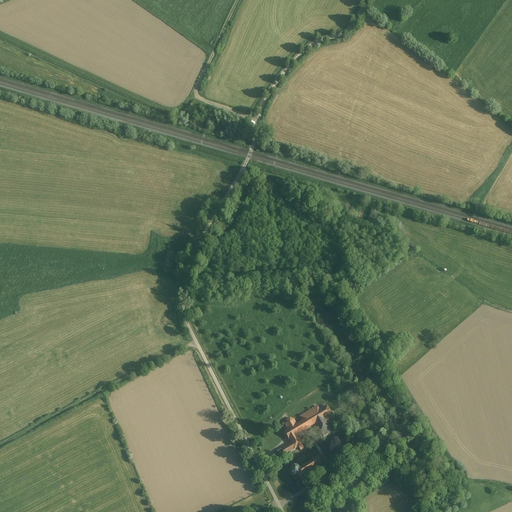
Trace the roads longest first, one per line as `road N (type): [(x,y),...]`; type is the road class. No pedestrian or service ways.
road 1 (unclassified): [(284,511),(188,328),(181,290),(192,253),(255,141),(268,94),(300,54),(352,27),(367,0)]
road 2 (track): [(0,445),(195,341)]
road 3 (track): [(255,141),(189,110),(237,0)]
